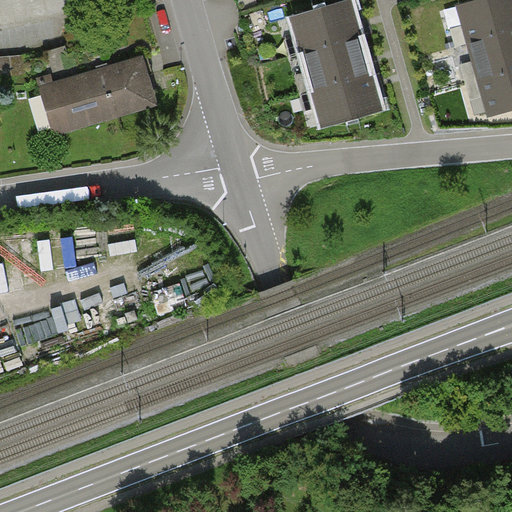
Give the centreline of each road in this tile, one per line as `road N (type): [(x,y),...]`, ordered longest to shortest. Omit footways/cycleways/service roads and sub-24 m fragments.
road 1 (primary): [(511,328),(20,511)]
road 2 (tertiary): [(511,438),(428,447),(349,420),(313,374),(237,174)]
road 3 (residential): [(237,174),(511,149)]
road 4 (residential): [(237,174),(0,211)]
road 5 (tertiary): [(237,174),(189,0)]
